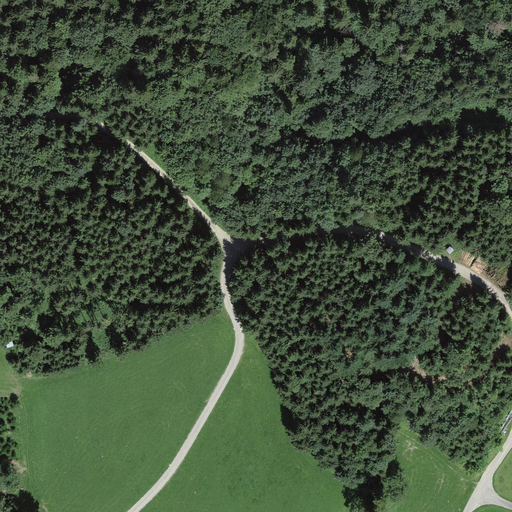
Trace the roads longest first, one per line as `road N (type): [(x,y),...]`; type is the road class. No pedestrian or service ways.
road 1 (track): [(0,124),(48,117),(116,139),(233,247),(350,229),(392,239),(485,283),(511,313)]
road 2 (track): [(233,247),(225,293),(240,349),(180,458),(128,511)]
